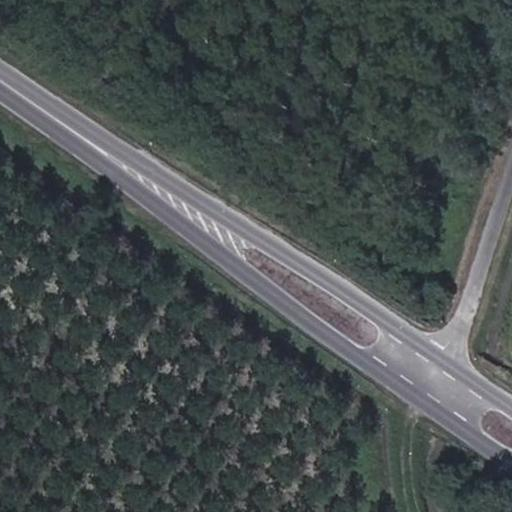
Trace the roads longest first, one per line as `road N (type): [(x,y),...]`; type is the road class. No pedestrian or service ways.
road 1 (primary): [(86,132),(253,272),(421,394)]
road 2 (primary): [(444,359),(273,240),(86,132)]
road 3 (unclassified): [(444,359),(476,298),(511,184)]
